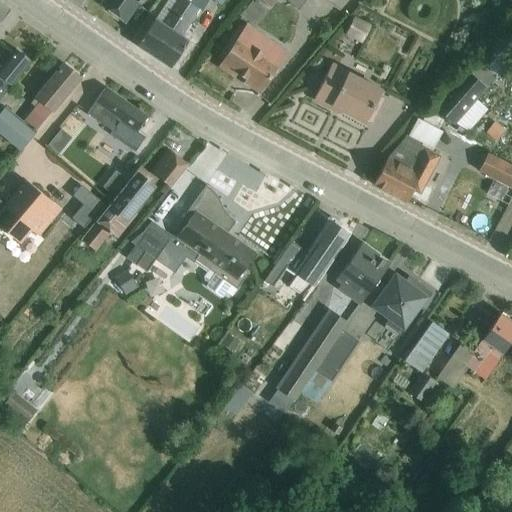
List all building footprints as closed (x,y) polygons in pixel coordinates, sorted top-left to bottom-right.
[(104,0),(101,5),(124,22),(139,0),(104,0)] [(167,0),(137,46),(153,57),(193,0),(167,0)] [(199,10),(202,11),(208,2),(204,0),(193,0),(153,57),(170,68),(188,40),(182,36),(199,10)] [(258,0),(270,9),(277,0),(283,0),(297,11),(306,0),(258,0)] [(371,26),(354,17),(343,36),(361,45),(371,26)] [(511,18),(433,108),(454,126),(487,88),(486,87),(495,76),(496,77),(511,59),(511,18)] [(261,90),(287,51),(248,25),(221,64),(261,90)] [(0,98),(30,62),(16,51),(0,69),(0,98)] [(372,123),(384,100),(378,97),(382,89),(332,63),(312,102),(338,115),(340,112),(364,124),(366,121),(372,123)] [(0,111),(0,134),(20,151),(79,77),(64,64),(30,104),(34,107),(21,123),(3,108),(0,111)] [(141,128),(143,125),(142,124),(147,118),(104,88),(86,114),(111,132),(108,135),(134,152),(144,137),(137,132),(141,127),(141,128)] [(387,157),(372,185),(405,203),(412,190),(419,193),(439,155),(432,152),(442,132),(439,129),(439,128),(443,121),(427,112),(426,112),(421,121),(417,119),(407,135),(406,134),(403,138),(387,157)] [(470,115),(461,125),(471,134),(480,124),(470,115)] [(61,129),(47,146),(58,155),(72,138),(61,129)] [(156,174),(172,154),(167,151),(151,170),(156,174)] [(487,153),(477,172),(511,189),(511,166),(509,164),(487,153)] [(172,154),(156,174),(166,182),(159,191),(164,195),(187,167),(172,154)] [(106,230),(115,238),(154,187),(144,179),(148,174),(139,167),(127,181),(114,197),(75,247),(85,255),(100,235),(102,237),(106,230)] [(114,197),(127,181),(115,171),(102,187),(114,197)] [(196,198),(204,187),(199,182),(190,193),(196,198)] [(226,297),(231,297),(248,272),(243,269),(255,252),(227,232),(235,222),(229,217),(214,193),(205,185),(179,223),(184,226),(175,238),(150,221),(143,230),(129,241),(134,244),(125,258),(145,272),(168,241),(208,270),(203,277),(203,281),(207,284),(205,286),(221,298),(223,295),(226,297)] [(0,202),(0,235),(12,246),(29,226),(0,202)] [(286,267),(310,286),(346,234),(330,223),(307,254),(291,242),(263,281),(272,287),(286,267)] [(25,235),(33,244),(43,233),(35,225),(25,235)] [(336,289),(358,305),(388,264),(361,244),(334,279),(339,284),(336,289)] [(125,297),(139,289),(128,270),(114,278),(125,297)] [(394,276),(374,305),(390,317),(385,324),(399,334),(431,293),(408,276),(403,283),(394,276)] [(0,311),(10,320),(21,307),(5,294),(0,299),(0,311)] [(280,342),(288,347),(304,323),(312,328),(328,302),(315,294),(295,324),(293,323),(280,342)] [(270,399),(287,410),(299,393),(342,331),(348,323),(327,309),(274,388),(276,390),(270,399)] [(484,380),(511,339),(511,322),(500,314),(473,352),(460,343),(436,378),(452,389),(467,368),(484,380)] [(420,373),(448,334),(429,321),(402,360),(420,373)] [(315,404),(358,341),(342,331),(299,393),(315,404)] [(227,334),(220,344),(233,353),(240,343),(227,334)] [(407,394),(421,403),(435,382),(422,373),(407,394)] [(38,376),(26,392),(46,405),(57,389),(38,376)] [(224,408),(236,416),(251,395),(240,386),(224,408)] [(0,408),(0,409),(22,427),(36,411),(13,392),(0,408)] [(453,511),(467,494),(457,486),(438,511),(453,511)]
